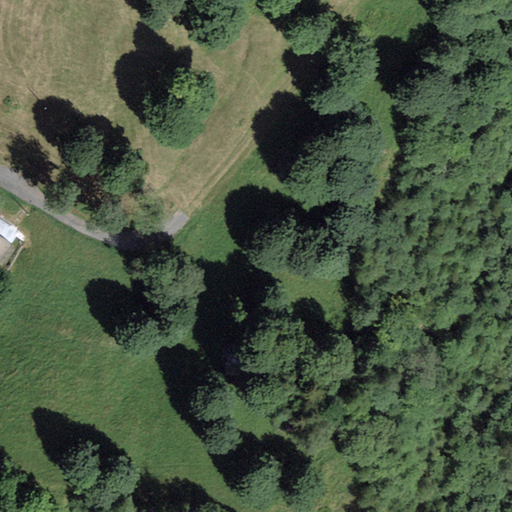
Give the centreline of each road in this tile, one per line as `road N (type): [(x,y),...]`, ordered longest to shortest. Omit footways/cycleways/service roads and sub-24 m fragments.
road 1 (track): [(177,217),(356,0)]
road 2 (unclassified): [(0,179),(89,230),(127,242),(177,217)]
